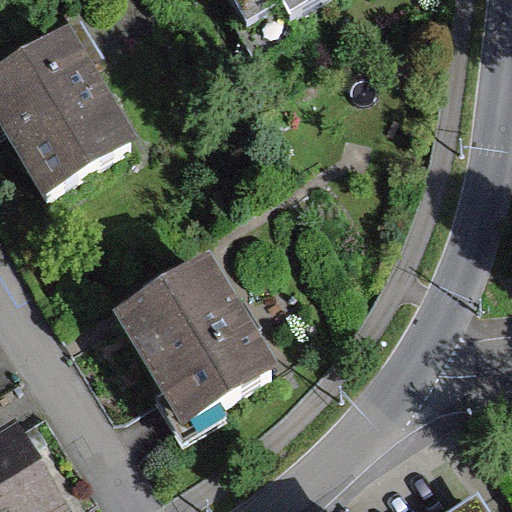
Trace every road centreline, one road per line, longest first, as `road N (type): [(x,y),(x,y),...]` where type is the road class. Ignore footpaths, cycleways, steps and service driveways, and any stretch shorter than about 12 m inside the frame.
road 1 (residential): [(412,371),(457,289),(481,217),(511,0)]
road 2 (residential): [(140,511),(0,267)]
road 3 (residential): [(278,511),(346,453),(412,371)]
